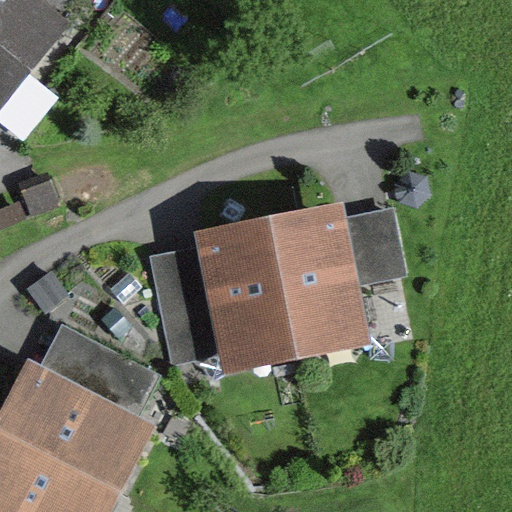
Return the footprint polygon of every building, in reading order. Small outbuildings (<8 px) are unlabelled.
[(0,0),(0,110),(70,20),(54,8),(60,0),(0,0)] [(403,204),(360,209),(368,279),(411,274),(403,204)] [(332,220),(270,232),(293,343),(354,330),(332,220)] [(232,355),(293,343),(270,232),(209,244),(232,355)] [(33,378),(4,434),(104,486),(133,430),(33,378)] [(0,501),(20,511),(90,511),(104,486),(4,434),(0,442),(0,501)]
